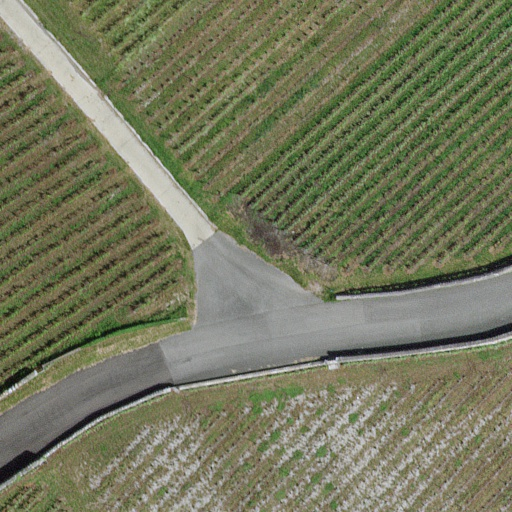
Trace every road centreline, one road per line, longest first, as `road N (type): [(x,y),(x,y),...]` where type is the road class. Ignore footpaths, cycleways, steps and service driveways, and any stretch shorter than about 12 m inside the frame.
road 1 (unclassified): [(0,448),(90,392),(202,351),(511,298)]
road 2 (track): [(0,6),(261,304),(279,339)]
